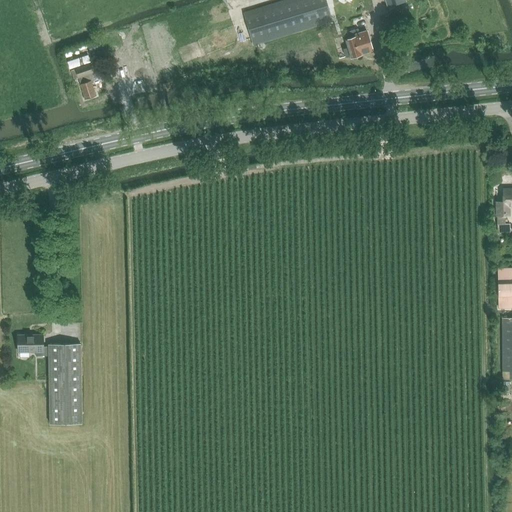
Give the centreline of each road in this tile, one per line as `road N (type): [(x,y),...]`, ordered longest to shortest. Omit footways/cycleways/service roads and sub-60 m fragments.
road 1 (secondary): [(511,86),(209,121),(0,169)]
road 2 (unclassified): [(0,190),(233,138),(511,110)]
